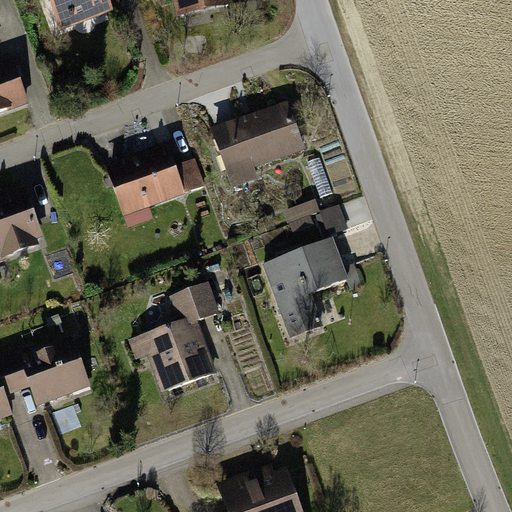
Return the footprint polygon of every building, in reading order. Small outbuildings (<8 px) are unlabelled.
[(47,0),(61,33),(75,27),(78,36),(98,28),(95,19),(113,12),(108,0),(47,0)] [(174,0),(178,16),(235,4),(234,0),(174,0)] [(0,119),(29,109),(12,60),(0,64),(0,119)] [(287,103),(211,127),(232,191),(257,183),(252,170),(303,154),(287,103)] [(165,146),(104,164),(120,215),(181,196),(171,167),(165,146)] [(306,162),(320,200),(333,195),(319,158),(306,162)] [(171,167),(181,196),(203,190),(194,160),(171,167)] [(0,263),(44,247),(22,188),(3,195),(1,189),(0,189),(0,263)] [(314,201),(283,212),(291,233),(313,225),(310,216),(319,212),(314,201)] [(317,215),(326,238),(348,230),(340,207),(317,215)] [(260,268),(287,339),(323,326),(313,299),(349,286),(332,241),(260,268)] [(148,357),(160,395),(217,378),(199,321),(218,315),(209,286),(170,298),(172,307),(167,308),(173,327),(128,341),(135,362),(148,357)] [(31,390),(38,408),(90,388),(71,338),(19,358),(31,390)] [(0,386),(5,400),(31,390),(19,358),(15,348),(0,353),(0,386)] [(0,424),(6,422),(13,419),(5,400),(0,386),(0,424)] [(268,465),(215,485),(225,511),(301,511),(286,470),(272,475),(268,465)]
